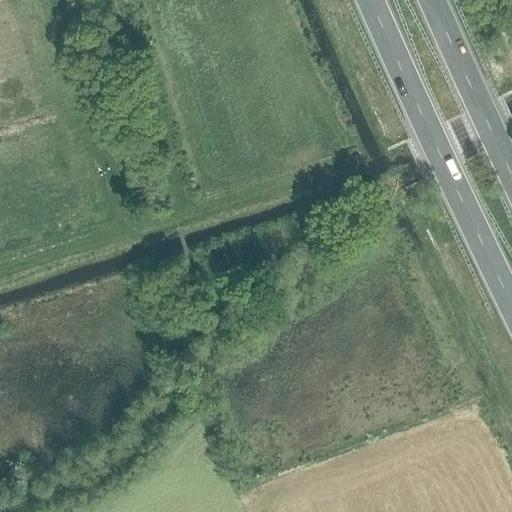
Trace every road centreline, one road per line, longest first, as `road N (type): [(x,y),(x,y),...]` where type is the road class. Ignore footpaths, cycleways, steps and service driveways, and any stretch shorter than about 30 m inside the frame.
road 1 (trunk): [(371,0),(511,309)]
road 2 (trunk): [(511,176),(432,0)]
